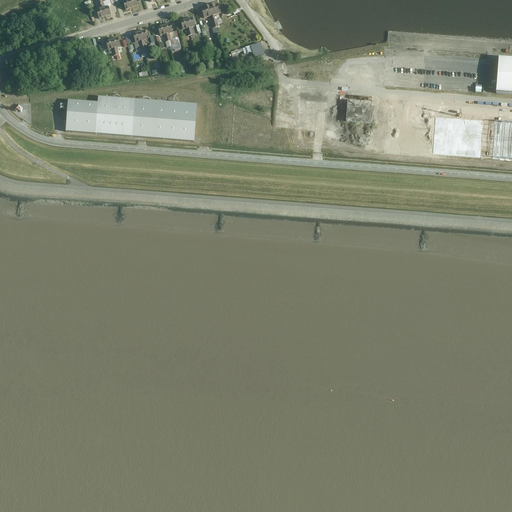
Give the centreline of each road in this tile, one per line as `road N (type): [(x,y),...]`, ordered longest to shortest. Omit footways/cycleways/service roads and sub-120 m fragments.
road 1 (tertiary): [(511,178),(55,143),(25,132),(0,108)]
road 2 (track): [(511,222),(54,187)]
road 3 (residential): [(0,60),(200,0)]
